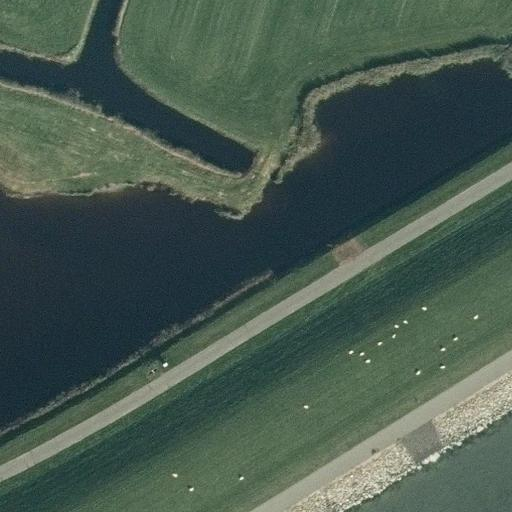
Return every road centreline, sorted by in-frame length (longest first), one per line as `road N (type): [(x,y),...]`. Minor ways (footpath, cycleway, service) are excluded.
road 1 (unclassified): [(511,180),(0,483)]
road 2 (unclassified): [(289,511),(511,378)]
